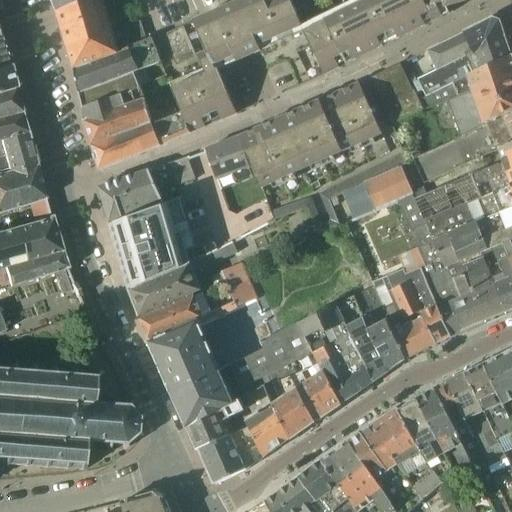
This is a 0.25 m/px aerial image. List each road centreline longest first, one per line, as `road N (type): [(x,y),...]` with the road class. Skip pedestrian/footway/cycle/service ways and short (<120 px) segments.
road 1 (residential): [(209,511),(402,387),(511,333)]
road 2 (residential): [(177,465),(66,191)]
road 3 (residential): [(324,87),(66,191)]
road 4 (residential): [(66,191),(5,0)]
road 5 (residential): [(6,511),(110,490),(177,465)]
